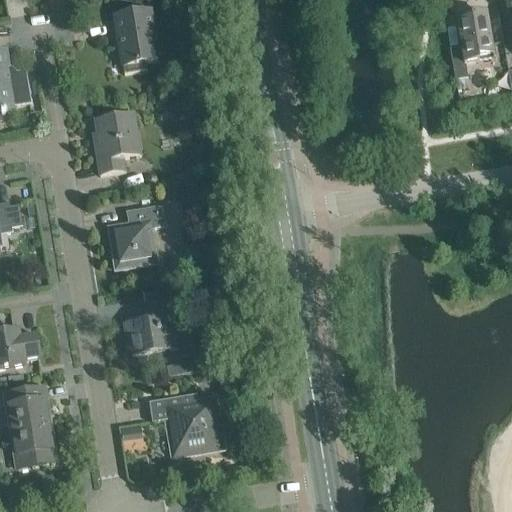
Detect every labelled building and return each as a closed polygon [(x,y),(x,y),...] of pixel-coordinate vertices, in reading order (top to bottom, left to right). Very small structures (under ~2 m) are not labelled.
[(158,64),(153,28),(150,13),(115,19),(124,77),(145,73),(144,66),(158,64)] [(466,67),(494,62),(487,16),(472,19),(473,23),(458,26),(462,50),(450,52),(455,83),(468,81),(466,67)] [(0,113),(1,114),(1,116),(6,115),(5,113),(16,111),(16,109),(32,107),(26,73),(10,76),(7,52),(0,53),(0,113)] [(39,114),(27,116),(29,129),(42,127),(39,114)] [(135,116),(114,120),(95,123),(99,147),(94,147),(100,179),(128,175),(126,162),(142,159),(135,116)] [(196,184),(181,186),(183,199),(198,196),(196,184)] [(0,253),(2,253),(0,239),(0,237),(12,236),(12,231),(23,229),(19,209),(10,210),(9,206),(0,207),(0,253)] [(163,209),(157,210),(126,215),(127,216),(134,215),(136,227),(109,231),(116,273),(158,267),(155,247),(152,232),(167,230),(163,209)] [(179,350),(171,305),(145,309),(147,324),(124,328),(130,358),(165,352),(179,350)] [(0,374),(25,370),(25,365),(41,362),(38,339),(21,342),(20,333),(0,336),(0,374)] [(191,365),(179,367),(181,376),(192,374),(191,365)] [(45,405),(47,405),(45,391),(5,397),(12,436),(49,429),(45,405)] [(150,405),(153,425),(169,422),(174,458),(222,451),(215,403),(191,407),(189,399),(150,405)] [(17,472),(57,465),(55,451),(53,451),(49,429),(12,436),(17,472)] [(155,465),(143,467),(145,478),(157,476),(155,465)]
